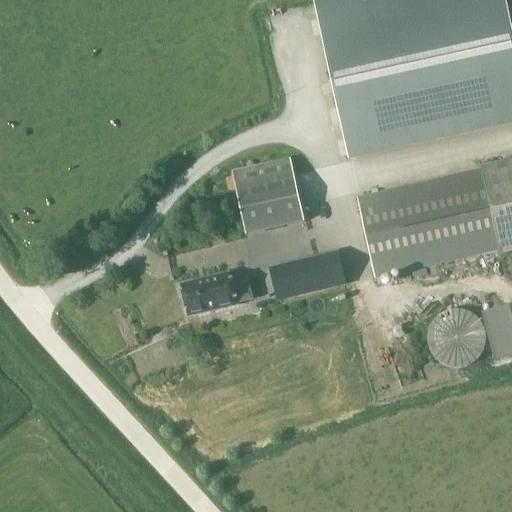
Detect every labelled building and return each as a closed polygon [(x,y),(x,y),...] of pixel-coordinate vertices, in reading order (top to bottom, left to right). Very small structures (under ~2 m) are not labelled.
[(363,0),(324,0),(315,2),(349,157),(511,121),(511,31),(505,0),(399,0),(366,8),(363,0)] [(290,160),(232,173),(246,236),(305,223),(290,160)] [(511,164),(482,170),(482,172),(359,201),(376,280),(447,263),(499,250),(499,251),(511,248),(511,164)] [(271,270),(279,301),(345,286),(338,255),(271,270)] [(232,287),(229,276),(181,288),(188,317),(237,305),(236,304),(252,300),(247,281),(237,283),(238,285),(232,287)] [(432,324),(429,331),(427,338),(428,347),(431,354),(435,360),(441,365),(447,368),(455,370),(462,369),(470,367),(476,363),(481,357),(484,350),(486,342),(485,335),(483,328),(479,321),(472,316),(466,312),(458,311),(451,312),(443,314),(437,319),(432,324)]
